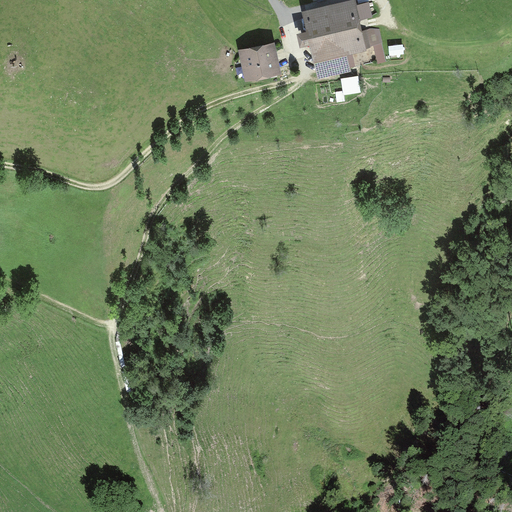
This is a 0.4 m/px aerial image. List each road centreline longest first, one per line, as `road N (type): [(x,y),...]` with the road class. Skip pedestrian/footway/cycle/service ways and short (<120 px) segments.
road 1 (track): [(0,163),(102,187),(199,110),(302,76)]
road 2 (track): [(112,324),(164,198),(234,127),(302,76)]
road 3 (track): [(161,511),(118,377),(112,324)]
road 4 (track): [(0,280),(112,324)]
